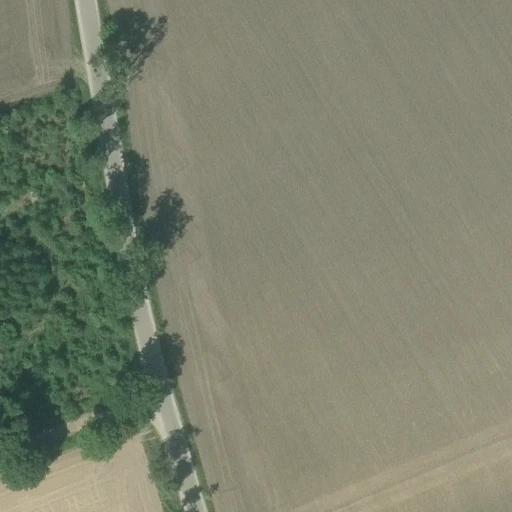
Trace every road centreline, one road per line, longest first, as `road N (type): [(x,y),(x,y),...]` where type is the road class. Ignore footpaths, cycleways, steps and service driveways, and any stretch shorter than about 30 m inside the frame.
road 1 (residential): [(166,403),(86,0)]
road 2 (track): [(166,403),(0,456)]
